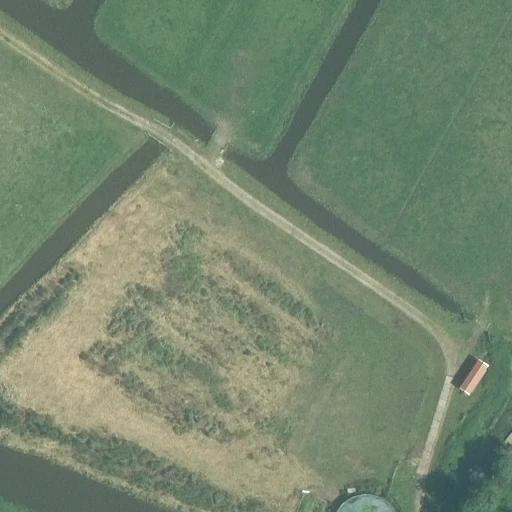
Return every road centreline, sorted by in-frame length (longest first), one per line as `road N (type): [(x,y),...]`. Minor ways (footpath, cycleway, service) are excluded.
road 1 (track): [(457,358),(158,127),(103,103),(0,24)]
road 2 (track): [(421,511),(457,358),(486,313)]
